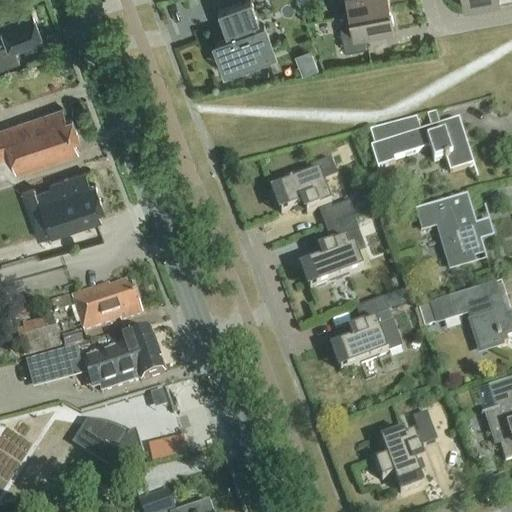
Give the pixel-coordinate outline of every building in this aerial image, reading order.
[(226,69),(275,51),(265,24),(257,27),(255,22),(260,20),(252,0),(246,0),(219,10),(229,38),(216,42),(226,69)] [(348,1),(350,13),(391,5),(389,0),(336,0),(337,3),(348,1)] [(391,5),(350,13),(352,25),(341,27),(346,51),(370,47),(367,33),(395,27),(391,5)] [(0,69),(21,61),(16,50),(40,41),(30,13),(2,24),(1,21),(0,21),(0,69)] [(309,72),(326,67),(320,46),(302,51),(309,72)] [(74,118),(68,120),(64,108),(0,131),(0,159),(6,158),(10,167),(14,166),(17,175),(79,153),(75,140),(81,137),(74,118)] [(416,120),(370,133),(374,148),(371,149),(377,170),(395,165),(394,161),(429,150),(434,164),(444,160),(445,162),(446,162),(450,174),(473,167),(459,121),(421,133),(416,120)] [(331,207),(322,183),(337,178),(330,161),(303,171),(306,180),(272,193),(281,216),(303,207),(307,216),(331,207)] [(26,187),(0,195),(0,225),(32,215),(40,238),(103,217),(99,205),(104,203),(98,185),(92,187),(87,173),(51,184),(53,188),(30,196),(26,187)] [(361,205),(354,208),(358,217),(381,208),(377,196),(361,203),(361,205)] [(481,244),(494,240),(489,223),(476,227),(467,197),(414,213),(415,214),(417,214),(423,232),(438,228),(450,271),(473,264),(472,258),(483,255),(486,264),(487,263),(481,244)] [(320,216),(325,229),(353,219),(357,218),(351,204),(320,216)] [(353,219),(325,229),(330,243),(358,233),(353,219)] [(310,292),(363,272),(354,249),(348,251),(345,242),(320,252),(323,260),(301,269),(310,292)] [(84,334),(121,320),(122,323),(142,315),(132,288),(127,290),(125,284),(109,290),(108,287),(72,300),(84,334)] [(494,285),(450,300),(430,306),(430,307),(418,311),(424,329),(436,325),(467,315),(475,342),(484,339),(488,350),(508,344),(506,337),(511,335),(511,316),(505,318),(494,285)] [(384,300),(389,312),(413,303),(409,291),(384,300)] [(68,300),(52,304),(55,315),(71,310),(68,300)] [(361,325),(389,314),(384,300),(356,311),(361,325)] [(22,324),(11,327),(20,360),(62,349),(53,318),(23,326),(22,324)] [(341,373),(387,355),(376,324),(351,333),(354,342),(332,350),(341,373)] [(164,374),(149,333),(123,342),(126,351),(118,353),(116,348),(80,360),(89,385),(96,383),(100,394),(141,380),(141,381),(164,374)] [(80,337),(63,341),(65,351),(83,347),(80,337)] [(505,463),(511,460),(511,381),(487,389),(495,412),(481,417),(481,418),(489,416),(494,434),(496,434),(505,463)] [(423,448),(437,443),(427,415),(413,420),(423,448)] [(97,424),(84,443),(118,464),(120,459),(129,465),(150,460),(143,433),(137,435),(135,438),(132,436),(123,431),(117,429),(109,426),(100,425),(97,424)] [(415,464),(423,461),(414,436),(406,440),(403,434),(380,442),(387,460),(375,465),(382,483),(394,478),(400,495),(423,487),(415,464)] [(211,511),(209,504),(184,511),(174,511),(168,492),(138,502),(141,511),(211,511)] [(43,511),(41,503),(30,507),(31,511),(43,511)]
